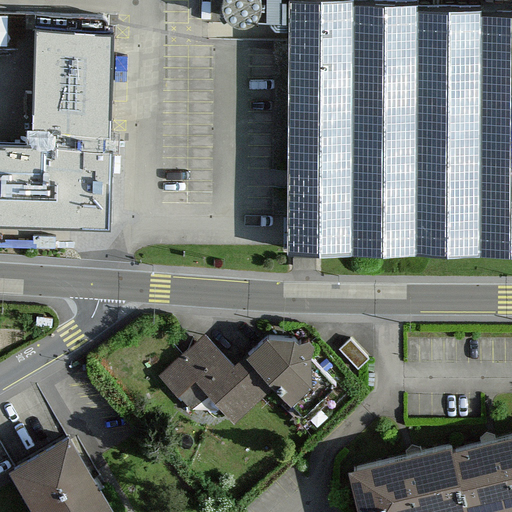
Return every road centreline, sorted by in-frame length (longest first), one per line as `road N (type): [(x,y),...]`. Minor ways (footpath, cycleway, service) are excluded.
road 1 (tertiary): [(99,285),(511,300)]
road 2 (residential): [(99,285),(86,324),(0,378)]
